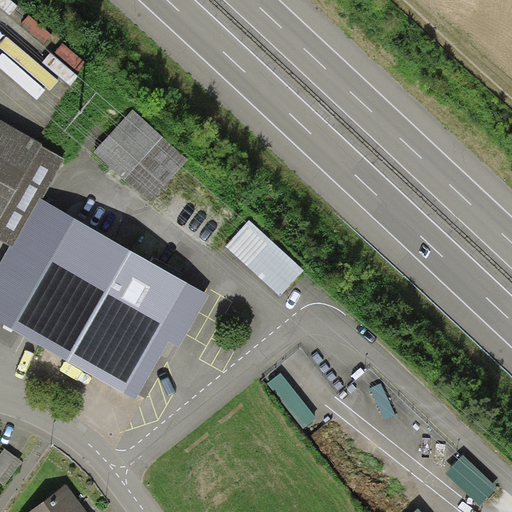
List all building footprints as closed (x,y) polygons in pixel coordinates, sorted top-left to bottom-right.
[(133,111),(95,153),(151,202),(188,160),(133,111)] [(0,240),(11,246),(14,248),(42,199),(43,199),(66,160),(43,147),(44,145),(0,120),(0,240)] [(43,199),(42,199),(14,248),(11,246),(0,264),(0,320),(136,400),(170,341),(179,347),(210,295),(43,199)] [(305,271),(251,220),(227,246),(281,296),(305,271)] [(317,419),(281,373),(268,383),(303,429),(317,419)] [(396,414),(381,383),(371,388),(386,419),(396,414)] [(0,478),(16,456),(4,448),(0,453),(0,478)] [(499,489),(464,455),(447,474),(482,507),(499,489)] [(22,461),(16,456),(0,478),(0,481),(5,485),(22,461)] [(87,511),(83,506),(67,485),(29,511),(87,511)]
